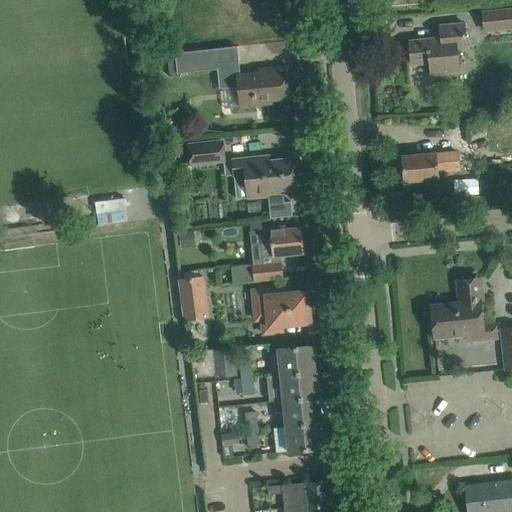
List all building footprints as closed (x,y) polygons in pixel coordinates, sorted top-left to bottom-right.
[(511,27),(511,8),(482,11),(484,31),(511,27)] [(464,23),(459,23),(440,25),(441,37),(409,41),(411,65),(430,63),(431,75),(458,72),(456,48),(466,47),(464,23)] [(175,50),(177,73),(217,69),(219,88),(237,86),(239,107),(253,106),(273,104),(272,100),(288,98),(285,66),(268,68),(268,71),(240,74),(238,60),(237,44),(175,50)] [(224,143),(187,147),(189,166),(224,162),(225,175),(234,174),(235,179),(247,178),(269,176),(296,173),(294,158),(256,162),(256,157),(236,159),(233,160),(226,161),(224,143)] [(402,156),(404,181),(438,178),(438,171),(459,169),(457,152),(402,156)] [(511,167),(489,169),(491,190),(511,187),(511,167)] [(247,178),(235,179),(237,198),(249,197),(251,197),(270,195),(272,217),(292,215),(290,200),(283,201),(282,189),(297,188),(296,173),(269,176),(247,178)] [(106,222),(131,218),(128,197),(103,201),(106,222)] [(285,226),(269,227),(270,230),(250,232),(251,244),(272,242),(273,256),(304,253),(301,227),(285,229),(285,226)] [(281,263),(231,267),(233,282),(282,278),(281,263)] [(210,318),(204,276),(178,279),(183,322),(210,318)] [(463,302),(431,305),(435,337),(466,334),(467,341),(497,338),(495,324),(483,325),(480,300),(479,300),(477,279),(461,280),(463,302)] [(289,286),(270,288),(251,290),(254,321),(261,321),(262,333),(282,331),(281,325),(311,322),(308,291),(290,292),(289,286)] [(511,328),(501,329),(506,369),(511,368),(511,328)] [(278,349),(280,374),(316,371),(313,345),(278,349)] [(235,348),(213,350),(215,377),(237,376),(235,348)] [(240,362),(241,378),(234,379),(241,379),(252,378),(250,361),(240,362)] [(269,401),(319,396),(316,371),(280,374),(266,375),(269,401)] [(253,394),(252,378),(241,379),(242,395),(253,394)] [(321,422),(319,396),(283,400),(286,426),(321,422)] [(258,429),(256,412),(245,414),(246,430),(258,429)] [(324,448),(321,422),(286,426),(288,451),(324,448)] [(259,445),(258,429),(246,430),(248,446),(259,445)] [(330,503),(327,480),(267,486),(268,494),(282,492),(284,508),(330,503)] [(468,511),(511,511),(511,480),(465,486),(468,511)] [(330,511),(330,503),(284,508),(284,511),(330,511)]
